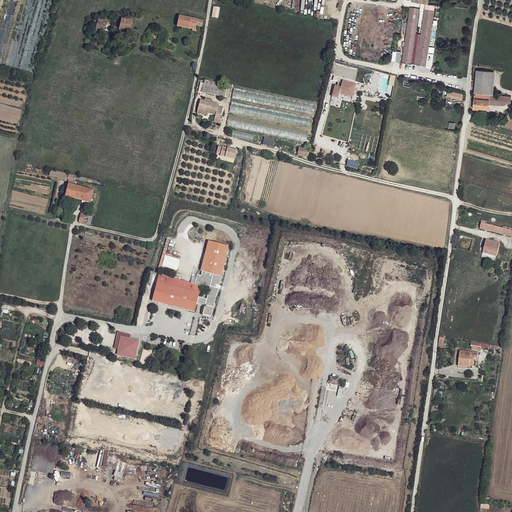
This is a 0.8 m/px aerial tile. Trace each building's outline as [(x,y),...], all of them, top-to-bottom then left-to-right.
[(220,9),(214,7),(212,17),(218,18),(220,9)] [(416,9),(410,7),(409,13),(401,55),(404,55),(402,63),(406,64),(416,9)] [(426,11),(420,9),(410,64),(416,66),(426,11)] [(196,20),(179,16),(177,26),(193,30),(192,31),(196,32),(198,26),(203,26),(204,21),(198,20),(196,20)] [(105,20),(99,18),(96,28),(100,30),(101,27),(104,28),(106,28),(108,20),(106,19),(105,20)] [(132,22),(122,19),(119,30),(130,31),(132,22)] [(490,105),(491,94),(490,94),(492,72),(477,70),(473,109),(478,109),(485,109),(489,109),(490,105)] [(338,98),(339,94),(353,97),(356,83),(342,80),(341,86),(334,84),(331,96),(338,98)] [(227,88),(202,84),(200,93),(226,98),(227,88)] [(232,100),(314,112),(315,102),(234,91),(232,100)] [(504,96),(491,94),(490,105),(504,106),(504,102),(504,96)] [(203,100),(197,99),(194,110),(212,115),(210,123),(217,124),(221,110),(216,108),(216,104),(209,102),(203,100)] [(309,126),(311,117),(231,102),(229,112),(309,126)] [(228,117),(227,128),(307,139),(308,129),(228,117)] [(258,143),(259,135),(232,130),(230,137),(258,143)] [(273,146),(274,138),(264,137),(262,145),(273,146)] [(236,153),(217,148),(216,154),(219,155),(219,156),(234,160),(236,153)] [(310,150),(299,148),(297,155),(308,158),(310,150)] [(68,173),(52,169),(51,175),(67,179),(68,173)] [(70,184),(68,184),(65,196),(82,201),(85,188),(70,184)] [(92,189),(85,188),(82,201),(89,202),(92,189)] [(90,215),(81,213),(79,222),(87,225),(90,215)] [(511,230),(481,222),(480,228),(511,236),(511,230)] [(229,244),(208,239),(200,269),(202,269),(201,274),(197,273),(194,283),(170,276),(168,284),(156,281),(152,299),(194,310),(197,301),(205,303),(203,312),(211,314),(218,287),(214,285),(215,282),(219,283),(229,244)] [(486,240),(483,252),(496,256),(500,243),(486,240)] [(176,271),(180,256),(163,251),(159,265),(176,271)] [(159,273),(156,281),(168,284),(170,276),(159,273)] [(139,339),(122,336),(118,354),(136,357),(139,339)] [(462,364),(469,365),(473,365),(474,355),(477,356),(478,352),(471,351),(471,352),(460,351),(458,365),(462,366),(462,364)] [(339,378),(330,376),(329,384),(338,385),(339,378)] [(189,407),(188,417),(197,418),(198,408),(189,407)]
